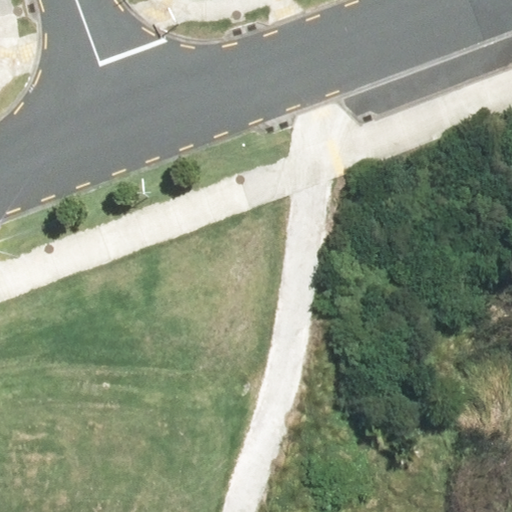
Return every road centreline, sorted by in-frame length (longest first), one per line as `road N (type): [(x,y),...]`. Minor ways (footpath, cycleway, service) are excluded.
road 1 (residential): [(434,0),(106,119)]
road 2 (residential): [(62,0),(106,119)]
